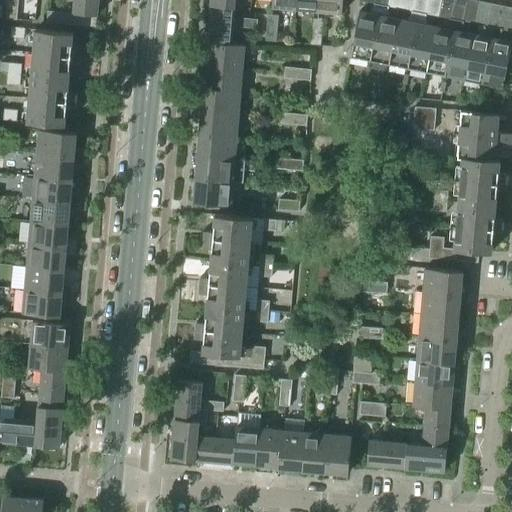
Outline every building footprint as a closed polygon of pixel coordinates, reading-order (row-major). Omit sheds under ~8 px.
[(73,0),(73,13),(84,14),(97,15),(98,0),(73,0)] [(295,0),(271,0),(271,7),(295,9),(295,0)] [(318,0),(295,0),(295,9),(318,11),(318,0)] [(342,0),(318,0),(318,11),(342,13),(342,0)] [(370,60),(389,64),(398,19),(386,17),(388,7),(387,6),(387,0),(375,0),(374,4),(381,5),(370,60)] [(408,68),(427,72),(436,27),(423,24),(425,14),(424,14),(427,3),(414,0),(412,11),(420,13),(408,68)] [(453,0),(452,8),(464,10),(466,0),(453,0)] [(210,4),(207,42),(231,44),(233,26),(245,28),(246,18),(233,17),(234,6),(210,4)] [(350,57),(370,60),(381,5),(374,4),(373,4),(371,14),(359,12),(350,57)] [(504,6),(498,5),(492,4),(490,15),(502,17),(504,6)] [(18,7),(7,6),(6,19),(17,20),(18,7)] [(445,75),(464,79),(473,34),(461,32),(463,22),(462,21),(464,10),(452,8),(450,19),(457,20),(445,75)] [(46,23),(58,24),(59,12),(50,11),(47,11),(46,23)] [(389,64),(408,68),(420,13),(412,11),(411,11),(409,21),(398,19),(389,64)] [(59,12),(58,24),(71,25),(72,13),(59,12)] [(83,26),(84,14),(73,13),(72,13),(71,25),(83,26)] [(95,26),(97,15),(84,14),(83,26),(95,27),(95,26)] [(267,14),(266,28),(277,29),(278,15),(267,14)] [(494,28),(483,83),(503,87),(511,42),(499,39),(501,29),(500,29),(502,17),(490,15),(487,26),(494,28)] [(245,28),(256,28),(257,19),(246,18),(245,28)] [(312,18),(311,31),(322,32),(323,19),(312,18)] [(427,72),(445,75),(457,20),(450,19),(449,19),(447,29),(436,27),(427,72)] [(464,79),(483,83),(494,28),(487,26),(486,26),(484,36),(473,34),(464,79)] [(25,28),(11,27),(10,38),(24,39),(25,28)] [(277,29),(266,28),(265,41),(276,42),(277,29)] [(35,29),(33,56),(70,59),(79,59),(80,46),(72,46),(73,33),(35,29)] [(322,32),(311,31),(310,45),(321,46),(322,32)] [(207,42),(205,65),(242,68),(244,45),(231,44),(207,42)] [(33,56),(31,76),(69,79),(70,59),(33,56)] [(0,62),(0,61),(0,71),(7,72),(8,63),(0,62)] [(7,72),(7,74),(21,75),(22,64),(8,63),(7,72)] [(205,65),(203,88),(240,91),(242,68),(205,65)] [(284,78),(297,79),(298,68),(285,67),(284,78)] [(298,68),(297,79),(310,81),(311,70),(298,68)] [(21,75),(7,74),(6,84),(20,86),(21,75)] [(31,76),(29,97),(76,100),(76,92),(67,91),(69,79),(31,76)] [(203,88),(201,111),(239,114),(240,91),(203,88)] [(76,100),(29,97),(27,122),(64,126),(66,108),(75,109),(76,100)] [(414,107),(412,129),(434,131),(436,109),(414,107)] [(4,109),(3,120),(17,121),(18,110),(4,109)] [(201,111),(199,134),(237,137),(239,114),(201,111)] [(461,111),(457,156),(494,159),(496,143),(511,144),(511,132),(506,132),(506,133),(497,132),(498,114),(461,111)] [(280,123),(293,125),(294,114),(281,113),(280,123)] [(294,114),(293,125),(306,126),(307,115),(294,114)] [(39,129),(37,154),(84,157),(85,150),(74,149),(76,133),(39,129)] [(199,134),(197,156),(235,160),(237,137),(199,134)] [(37,154),(35,176),(72,179),(73,164),(84,165),(84,157),(37,154)] [(197,156),(195,179),(233,182),(243,183),(245,160),(235,160),(197,156)] [(436,167),(450,168),(451,157),(437,156),(436,167)] [(461,158),(457,204),(495,206),(496,190),(505,190),(506,174),(498,173),(499,159),(494,159),(457,156),(457,158),(461,158)] [(276,169),(289,170),(290,159),(277,158),(276,169)] [(290,159),(289,170),(302,171),(303,160),(290,159)] [(35,176),(32,199),(80,203),(81,195),(70,194),(72,179),(35,176)] [(233,182),(195,179),(193,203),(231,206),(233,182)] [(434,190),(433,200),(447,202),(448,191),(434,190)] [(32,199),(31,221),(68,225),(69,209),(80,210),(80,203),(32,199)] [(286,200),(285,211),(299,212),(300,201),(286,200)] [(447,202),(433,200),(432,211),(446,212),(447,202)] [(495,206),(457,204),(453,249),(442,248),(443,237),(430,236),(428,258),(477,263),(478,252),(491,253),(492,235),(501,236),(502,218),(498,218),(498,219),(494,219),(495,206)] [(204,231),(204,237),(250,241),(252,218),(215,214),(213,232),(204,231)] [(276,220),(263,219),(262,230),(275,231),(276,220)] [(31,221),(29,244),(76,248),(77,241),(66,240),(68,225),(31,221)] [(212,248),(211,261),(248,264),(250,241),(204,237),(203,248),(212,248)] [(29,244),(27,266),(64,270),(65,255),(75,256),(76,248),(29,244)] [(259,255),(259,265),(272,266),(273,256),(259,255)] [(200,277),(200,283),(246,287),(248,264),(211,261),(209,277),(200,277)] [(15,264),(14,285),(23,285),(24,264),(15,264)] [(272,266),(259,265),(258,276),(271,277),(272,266)] [(27,266),(24,289),(72,294),(73,286),(62,285),(64,270),(27,266)] [(425,268),(423,292),(460,295),(462,271),(425,268)] [(360,292),(373,293),(374,282),(361,281),(360,292)] [(374,282),(373,293),(386,294),(387,283),(374,282)] [(208,294),(207,306),(244,309),(246,287),(200,283),(199,293),(208,294)] [(72,294),(24,289),(22,313),(60,317),(61,300),(71,301),(72,294)] [(423,292),(421,314),(458,318),(460,295),(423,292)] [(255,300),(255,311),(268,312),(269,301),(255,300)] [(196,322),(196,329),(242,332),(244,309),(207,306),(205,323),(196,322)] [(268,312),(255,311),(254,322),(267,323),(268,312)] [(421,314),(419,338),(456,341),(458,318),(421,314)] [(32,320),(30,344),(68,347),(70,324),(32,320)] [(356,338),(369,339),(370,328),(357,327),(356,338)] [(370,328),(369,339),(383,340),(383,328),(370,328)] [(242,332),(196,329),(195,339),(204,339),(202,352),(190,351),(189,363),(263,370),(265,348),(252,346),(251,357),(240,356),(242,332)] [(419,338),(417,360),(454,363),(456,341),(419,338)] [(28,368),(41,369),(66,371),(68,347),(30,344),(28,368)] [(417,360),(415,382),(452,385),(454,363),(417,360)] [(328,368),(326,381),(338,382),(339,369),(328,368)] [(41,369),(38,407),(62,409),(66,371),(41,369)] [(3,372),(2,380),(15,381),(16,373),(3,372)] [(352,383),(365,384),(366,373),(353,372),(352,383)] [(366,373),(365,384),(379,385),(380,374),(366,373)] [(234,375),(233,388),(244,389),(246,376),(234,375)] [(281,379),(280,393),(291,394),(292,380),(281,379)] [(2,380),(1,389),(14,390),(15,381),(2,380)] [(178,380),(174,418),(198,420),(199,409),(211,411),(212,401),(200,400),(202,382),(178,380)] [(338,382),(326,381),(325,394),(336,395),(338,382)] [(415,382),(413,406),(450,409),(452,385),(415,382)] [(244,389),(233,388),(232,402),(243,403),(244,389)] [(14,390),(1,389),(0,397),(13,399),(14,390)] [(291,394),(280,393),(278,406),(289,407),(291,394)] [(212,401),(211,411),(223,412),(224,402),(212,401)] [(359,415),(368,416),(369,402),(360,402),(359,415)] [(368,416),(376,416),(377,403),(369,402),(368,416)] [(377,403),(376,416),(385,417),(386,404),(377,403)] [(426,407),(422,445),(446,447),(450,409),(413,406),(426,407)] [(38,407),(37,421),(35,445),(59,447),(62,409),(38,407)] [(234,439),(232,463),(256,465),(260,428),(261,415),(238,413),(237,426),(236,426),(234,439)] [(37,421),(0,417),(0,441),(35,445),(37,421)] [(171,458),(194,460),(197,436),(198,420),(174,418),(171,458)] [(256,465),(278,467),(282,430),(260,428),(256,465)] [(278,467),(301,469),(305,432),(282,430),(278,467)] [(301,469),(324,471),(327,434),(305,432),(301,469)] [(327,434),(324,471),(348,474),(351,436),(327,434)] [(194,460),(232,463),(234,439),(197,436),(194,460)] [(366,464),(404,467),(407,443),(368,440),(366,464)] [(407,443),(404,467),(444,471),(446,447),(422,445),(407,443)] [(3,511),(42,511),(43,499),(5,496),(3,511)]
